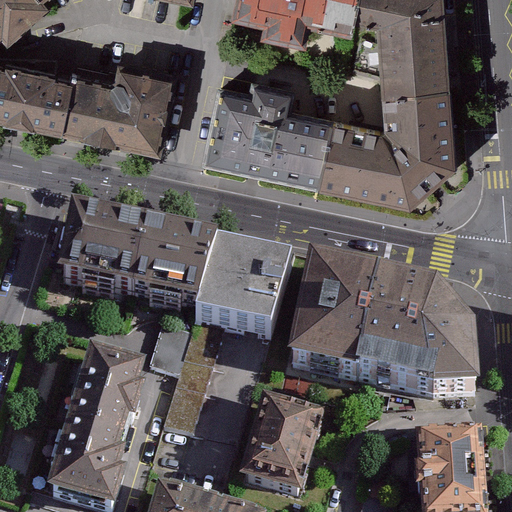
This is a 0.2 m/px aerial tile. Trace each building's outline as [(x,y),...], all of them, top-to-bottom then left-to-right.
[(46,1),(47,0),(0,0),(0,41),(6,37),(10,42),(50,6),(46,1)] [(355,32),(358,21),(361,0),(240,0),(238,16),(270,22),(268,35),(306,42),(309,23),(355,32)] [(387,85),(455,80),(449,0),(361,0),(358,21),(382,25),(387,85)] [(72,73),(0,57),(0,115),(61,129),(72,73)] [(72,73),(61,129),(161,150),(176,75),(120,63),(118,75),(109,82),(72,73)] [(296,106),(300,82),(258,75),(255,88),(222,82),(207,163),(323,184),(336,114),(296,106)] [(336,114),(323,184),(412,204),(460,159),(455,80),(387,85),(390,124),(336,114)] [(68,219),(52,290),(131,307),(146,236),(68,219)] [(131,307),(197,322),(218,256),(219,252),(146,236),(131,307)] [(225,336),(274,346),(290,271),(218,256),(197,322),(195,329),(225,336)] [(291,372),(363,388),(386,280),(313,264),(291,372)] [(443,293),(386,280),(363,388),(437,404),(486,401),(483,338),(443,293)] [(225,336),(195,329),(193,336),(181,380),(166,433),(193,438),(225,336)] [(153,372),(181,380),(193,336),(166,330),(153,372)] [(68,432),(126,449),(131,433),(136,435),(147,398),(141,397),(147,376),(89,359),(68,432)] [(305,506),(329,422),(267,404),(243,488),(305,506)] [(68,432),(46,507),(64,511),(119,511),(127,485),(122,484),(127,466),(122,464),(126,449),(68,432)] [(494,511),(488,438),(422,443),(427,511),(494,511)] [(205,511),(206,511),(171,501),(169,505),(159,502),(156,511),(205,511)]
